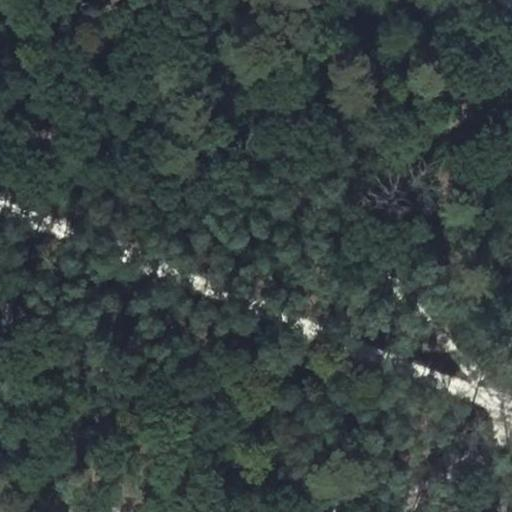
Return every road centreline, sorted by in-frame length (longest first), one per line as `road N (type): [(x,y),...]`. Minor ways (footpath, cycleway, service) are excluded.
road 1 (unclassified): [(511,411),(0,207)]
road 2 (unknown): [(451,387),(352,228),(181,0)]
